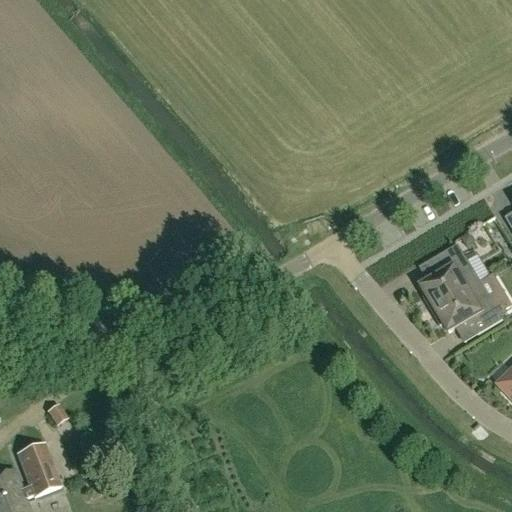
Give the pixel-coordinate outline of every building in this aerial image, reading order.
[(424,301),(432,315),(481,286),(458,248),(434,263),(441,275),(439,279),(422,290),(427,299),(424,301)] [(481,274),(491,271),(485,251),(475,254),(481,274)] [(503,324),(481,286),(432,315),(440,329),(444,327),(449,336),(467,326),(472,327),(479,339),(503,324)] [(511,375),(511,376),(511,377),(511,382),(502,391),(511,401),(511,375)] [(60,409),(50,415),(59,429),(69,423),(60,409)] [(19,457),(29,489),(22,492),(13,473),(0,478),(0,511),(29,511),(26,503),(60,491),(45,447),(19,457)]
